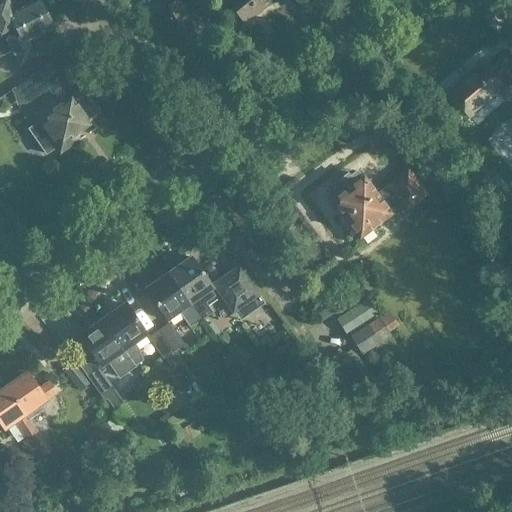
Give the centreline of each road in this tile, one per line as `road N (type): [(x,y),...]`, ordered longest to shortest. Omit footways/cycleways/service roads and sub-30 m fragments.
road 1 (secondary): [(187,164),(400,0)]
road 2 (secondary): [(0,294),(187,164)]
road 3 (residential): [(187,164),(93,0)]
